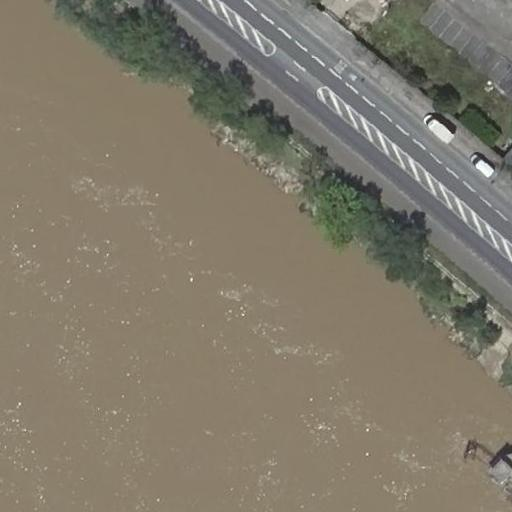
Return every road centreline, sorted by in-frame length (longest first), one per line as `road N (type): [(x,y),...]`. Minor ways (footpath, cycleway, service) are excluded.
road 1 (secondary): [(183,0),(511,275)]
road 2 (secondary): [(511,224),(244,0)]
